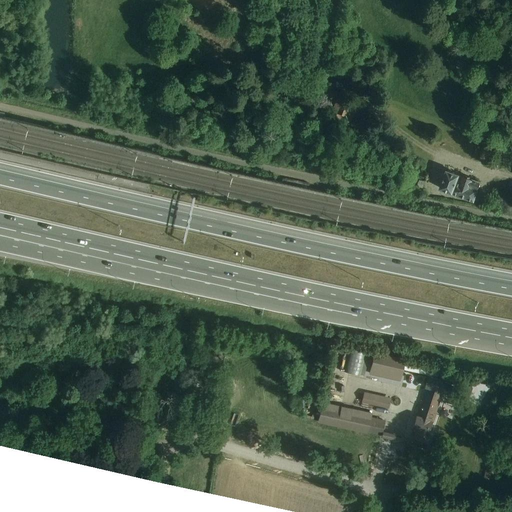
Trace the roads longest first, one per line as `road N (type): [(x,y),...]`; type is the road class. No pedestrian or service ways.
road 1 (motorway): [(511,285),(0,177)]
road 2 (unclassified): [(157,511),(168,455),(187,441),(376,491),(511,491)]
road 3 (motorway): [(120,249),(511,330)]
road 4 (motorway): [(0,222),(120,249)]
road 5 (motorway): [(0,236),(120,249)]
